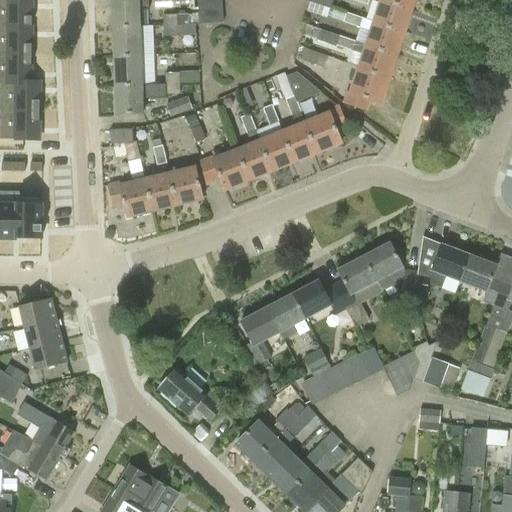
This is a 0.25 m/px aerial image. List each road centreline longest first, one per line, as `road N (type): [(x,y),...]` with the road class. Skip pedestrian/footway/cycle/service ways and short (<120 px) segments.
road 1 (residential): [(95,276),(371,176),(392,178)]
road 2 (residential): [(95,276),(82,195),(74,0)]
road 3 (residential): [(452,0),(392,178)]
road 4 (residential): [(257,511),(127,391)]
road 5 (residential): [(60,511),(85,480),(127,391)]
road 6 (residential): [(468,207),(511,79)]
